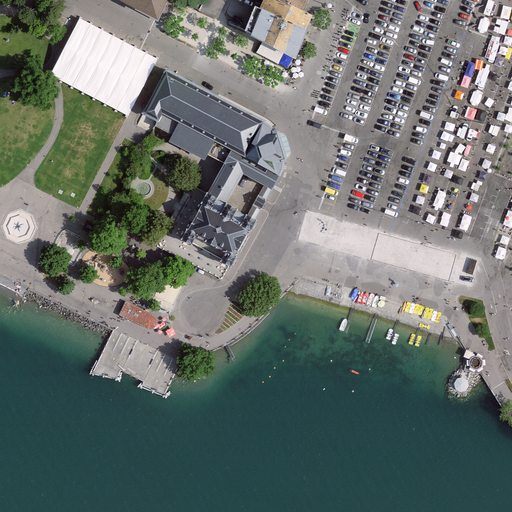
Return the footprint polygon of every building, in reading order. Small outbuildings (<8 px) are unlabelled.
[(124,0),(157,17),(165,0),(124,0)] [(208,0),(204,10),(219,17),(226,0),(208,0)] [(284,14),(290,0),(267,0),(266,5),(284,14)] [(315,12),(309,9),(291,0),(290,0),(284,14),(309,26),(315,12)] [(313,0),(291,0),(309,9),(313,0)] [(297,56),(309,26),(284,14),(266,5),(260,3),(248,32),(297,56)] [(260,120),(167,71),(145,115),(154,119),(158,112),(230,149),(279,174),(283,162),(286,160),(275,130),(272,131),(260,120)] [(224,161),(230,149),(158,112),(154,119),(152,125),(168,133),(166,138),(202,157),(205,151),(224,161)] [(182,239),(230,264),(253,220),(224,205),(241,171),(272,187),(279,174),(230,149),(224,161),(207,193),(192,185),(185,200),(191,203),(182,219),(190,224),(182,239)] [(261,188),(247,215),(255,219),(269,192),(261,188)] [(152,313),(147,311),(126,300),(119,314),(141,325),(146,327),(149,328),(152,327),(154,326),(156,324),(157,321),(157,319),(156,316),(154,314),(152,313)] [(470,362),(470,364),(471,367),(473,369),(476,370),(478,369),(481,368),(482,366),(482,363),(482,361),(481,359),(479,358),(477,357),(474,357),(472,358),(471,360),(470,362)]
